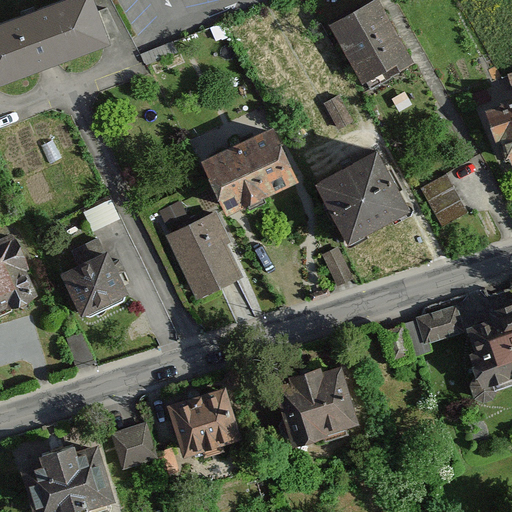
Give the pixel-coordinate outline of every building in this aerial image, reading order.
[(55,0),(0,22),(0,80),(104,39),(88,0),(55,0)] [(336,27),(366,87),(410,65),(380,5),(336,27)] [(511,102),(490,111),(511,165),(511,164),(511,102)] [(204,156),(227,205),(292,176),(269,126),(204,156)] [(318,180),(349,238),(408,207),(378,149),(318,180)] [(452,169),(425,183),(446,223),(473,210),(452,169)] [(95,223),(122,214),(116,196),(89,205),(95,223)] [(167,231),(196,293),(240,273),(211,211),(167,231)] [(0,235),(0,310),(40,294),(12,230),(0,235)] [(65,271),(84,315),(129,296),(110,251),(65,271)] [(485,399),(494,397),(498,387),(511,382),(511,307),(467,322),(471,355),(477,371),(469,382),(474,396),(485,399)] [(279,381),(295,440),(356,424),(340,364),(279,381)] [(172,398),(188,452),(236,438),(220,384),(172,398)] [(117,427),(126,463),(164,453),(154,417),(117,427)] [(37,511),(81,511),(114,502),(95,440),(22,462),(37,511)]
